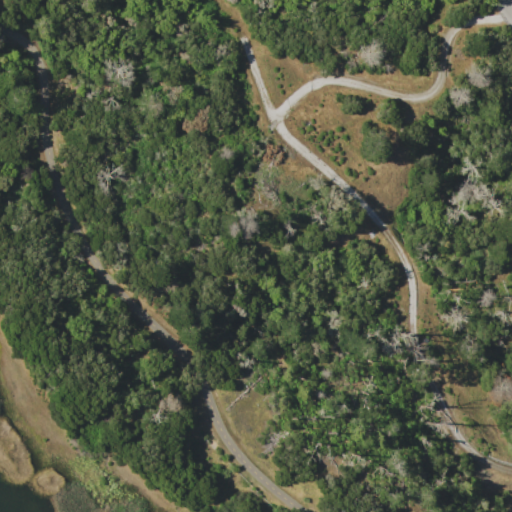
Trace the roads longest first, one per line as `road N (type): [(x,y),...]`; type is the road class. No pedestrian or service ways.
road 1 (track): [(511,470),(475,455),(451,427),(415,346),(401,255),(368,211),(273,119),(240,32)]
road 2 (track): [(273,119),(317,80),(416,95),(437,79),(452,27),(511,13)]
